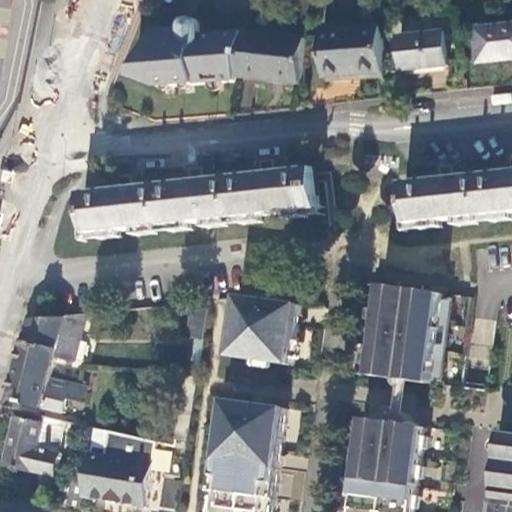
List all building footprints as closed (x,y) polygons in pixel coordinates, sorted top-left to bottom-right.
[(181,30),(154,31),(135,78),(162,89),(236,84),(237,78),(244,31),(202,32),(201,23),(196,20),(189,19),(184,23),(181,30)] [(472,64),(511,59),(511,19),(467,25),(472,64)] [(381,25),(323,31),(326,77),(385,71),(381,25)] [(305,36),(244,31),(237,78),(299,84),(305,36)] [(445,31),(400,35),(403,70),(448,66),(445,31)] [(141,186),(84,193),(88,233),(318,207),(314,168),(257,174),(199,180),(141,186)] [(511,171),(462,177),(404,183),(409,223),(511,211),(511,171)] [(447,295),(386,287),(386,290),(382,290),(376,295),(375,306),(379,313),(378,319),(372,323),(370,335),(374,341),(373,348),(366,355),(365,365),(370,372),(374,372),(373,376),(433,385),(433,381),(440,381),(445,376),(447,363),(443,358),(444,352),(449,347),(452,335),(447,329),(449,320),(454,317),(456,305),(452,299),(447,298),(447,295)] [(245,296),(236,357),(296,365),(303,318),(304,304),(245,296)] [(188,336),(205,338),(211,300),(193,302),(188,336)] [(32,319),(18,371),(52,380),(58,357),(76,361),(88,313),(68,315),(67,319),(34,319),(32,319)] [(18,371),(11,400),(64,413),(70,391),(51,385),(52,380),(18,371)] [(186,375),(175,438),(188,441),(199,377),(186,375)] [(231,402),(214,511),(275,511),(284,458),(290,410),(231,402)] [(17,416),(5,465),(56,478),(62,453),(40,448),(46,423),(17,416)] [(417,511),(418,509),(420,509),(421,499),(419,499),(421,479),(425,479),(426,469),(423,469),(426,449),(428,449),(429,438),(427,437),(428,428),(419,427),(420,424),(403,422),(402,425),(368,421),(367,429),(363,428),(362,439),(365,441),(363,459),(359,459),(358,469),(361,471),(359,488),(356,488),(354,500),(357,501),(355,511),(417,511)] [(86,486),(85,496),(119,502),(150,507),(161,443),(96,429),(86,486)] [(497,511),(511,511),(511,434),(508,434),(500,491),(502,492),(501,503),(498,504),(497,511)] [(65,482),(61,496),(84,500),(85,496),(86,486),(65,482)] [(61,496),(59,507),(82,511),(84,500),(61,496)]
